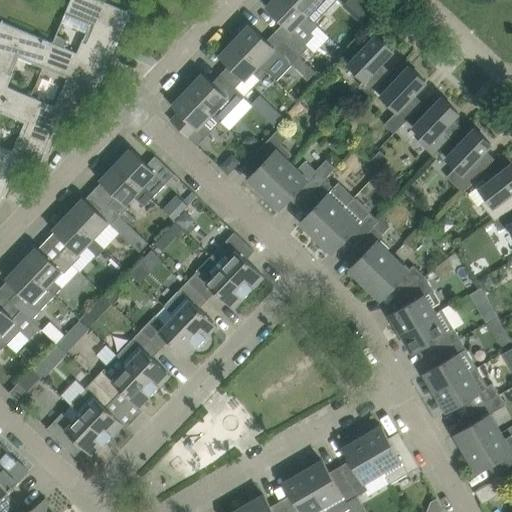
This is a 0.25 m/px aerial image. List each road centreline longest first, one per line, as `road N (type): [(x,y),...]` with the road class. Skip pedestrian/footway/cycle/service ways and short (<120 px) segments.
road 1 (residential): [(92,497),(309,271)]
road 2 (residential): [(176,511),(393,382)]
road 3 (residential): [(309,271),(134,106)]
road 4 (residential): [(0,247),(134,106)]
road 5 (residential): [(469,511),(393,382)]
road 6 (residential): [(134,106),(235,0)]
road 7 (residential): [(393,382),(358,313),(309,271)]
road 8 (residential): [(92,497),(0,409)]
